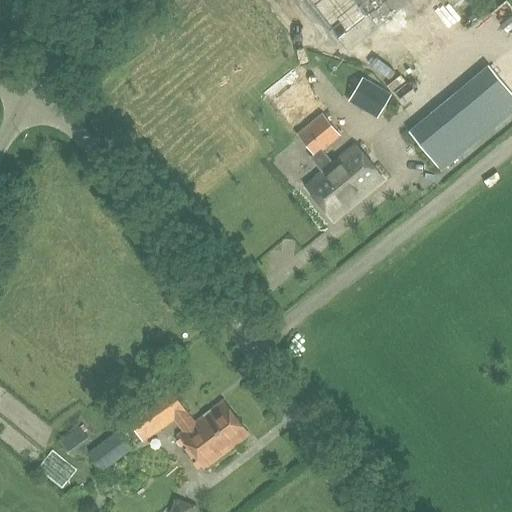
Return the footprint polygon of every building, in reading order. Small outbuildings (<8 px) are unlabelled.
[(371,13),(360,0),(308,0),(340,38),(371,13)] [(123,44),(129,52),(137,46),(131,38),(123,44)] [(302,129),(333,104),(299,63),(268,89),(302,129)] [(511,93),(489,66),(410,131),(442,169),(511,111),(511,93)] [(391,94),(364,78),(349,101),(376,117),(391,94)] [(305,185),(334,219),(383,178),(355,144),(331,164),(321,151),(341,135),(323,114),(297,134),(315,156),(313,158),(323,170),(305,185)] [(179,435),(204,468),(249,434),(223,400),(195,422),(186,411),(170,388),(127,417),(142,440),(175,419),(184,431),(179,435)] [(61,442),(72,456),(91,440),(80,426),(61,442)] [(89,453),(103,472),(133,449),(118,430),(89,453)] [(170,511),(193,511),(196,504),(175,497),(170,511)]
